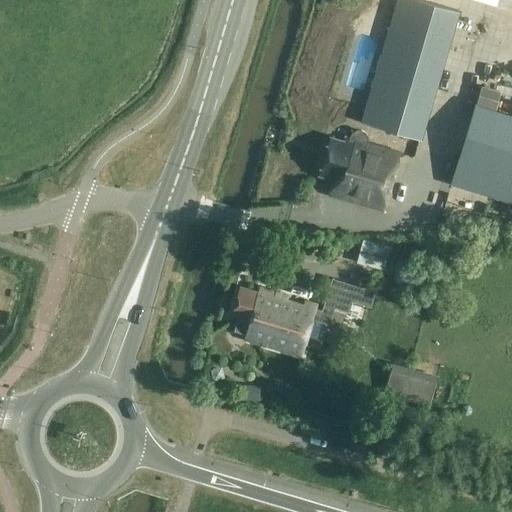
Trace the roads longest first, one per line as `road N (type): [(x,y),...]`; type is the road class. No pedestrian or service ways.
road 1 (primary): [(163,215),(231,0)]
road 2 (motorway): [(316,511),(173,469),(133,445)]
road 3 (unclassified): [(0,225),(101,196),(163,215)]
road 4 (primary): [(154,240),(139,251),(92,361),(74,384)]
road 5 (primary): [(118,399),(157,256),(154,240)]
